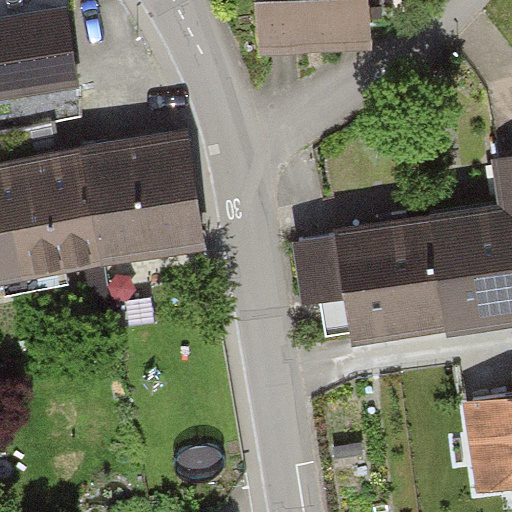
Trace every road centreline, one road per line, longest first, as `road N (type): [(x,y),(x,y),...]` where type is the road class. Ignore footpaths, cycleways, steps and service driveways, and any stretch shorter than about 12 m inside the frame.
road 1 (residential): [(293,507),(239,155)]
road 2 (residential): [(454,0),(393,64),(239,155)]
road 3 (residential): [(239,155),(207,56),(176,0)]
